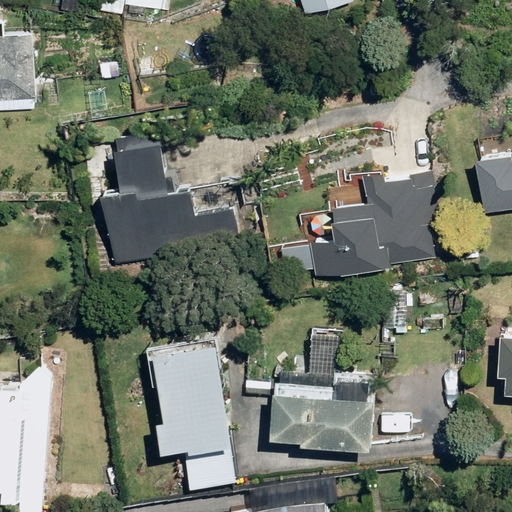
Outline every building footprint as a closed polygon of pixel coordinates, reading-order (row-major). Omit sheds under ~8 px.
[(122,4),(122,0),(99,0),(98,8),(120,13),(122,4)] [(167,11),(168,0),(122,0),(122,4),(167,11)] [(300,0),(303,11),(337,0),(300,0)] [(0,98),(34,98),(29,29),(0,30),(0,98)] [(176,61),(179,75),(188,73),(185,59),(176,61)] [(104,75),(61,77),(63,121),(106,119),(104,75)] [(164,186),(161,162),(157,139),(156,128),(114,134),(116,145),(110,146),(116,185),(102,188),(113,260),(239,242),(235,213),(244,211),(238,176),(188,185),(187,183),(164,186)] [(473,155),(482,210),(511,205),(511,156),(509,157),(507,150),(473,155)] [(438,216),(430,172),(411,175),(411,173),(383,176),(382,169),(359,172),(363,202),(326,206),(330,235),(307,238),(313,275),(435,256),(428,218),(438,216)] [(0,321),(3,332),(12,331),(9,319),(0,321)] [(511,332),(497,331),(495,373),(503,373),(502,390),(511,390),(511,332)] [(234,479),(210,334),(141,344),(157,450),(182,446),(189,486),(234,479)] [(16,511),(39,511),(49,376),(37,362),(16,381),(15,387),(0,385),(0,498),(18,499),(16,511)] [(366,447),(369,396),(269,388),(265,435),(297,437),(297,440),(366,447)] [(320,511),(319,497),(229,511),(320,511)]
